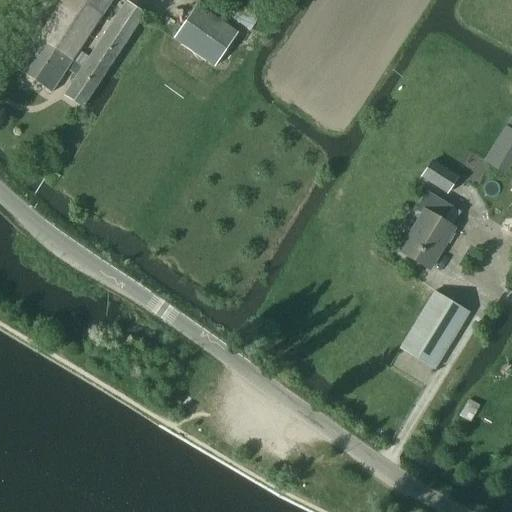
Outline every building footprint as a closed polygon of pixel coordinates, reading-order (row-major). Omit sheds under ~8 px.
[(111,0),(63,0),(17,69),(51,91),(66,69),(78,76),(65,95),(82,107),(145,14),(126,2),(89,59),(78,51),(111,0)] [(224,0),(222,0),(216,9),(250,32),(257,21),(224,0)] [(174,40),(214,67),(238,33),(198,6),(174,40)] [(511,122),(509,121),(485,162),(502,172),(511,154),(511,134),(511,133),(511,122)] [(430,163),(422,177),(446,193),(455,178),(430,163)] [(400,252),(429,270),(453,229),(442,222),(450,207),(426,193),(416,211),(422,215),(400,252)] [(399,349),(434,370),(442,356),(469,313),(434,292),(408,336),(399,349)]
